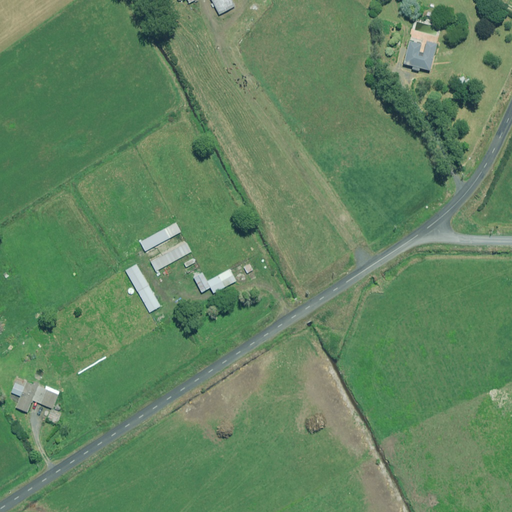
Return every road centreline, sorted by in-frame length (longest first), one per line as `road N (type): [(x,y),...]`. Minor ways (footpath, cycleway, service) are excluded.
road 1 (unclassified): [(427,229),(0,509)]
road 2 (unclassified): [(511,113),(471,188),(427,229)]
